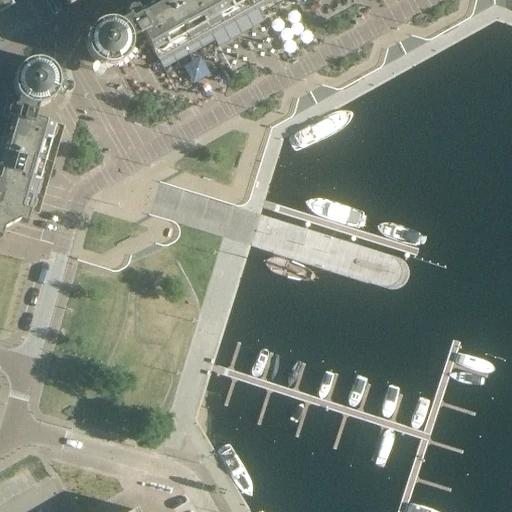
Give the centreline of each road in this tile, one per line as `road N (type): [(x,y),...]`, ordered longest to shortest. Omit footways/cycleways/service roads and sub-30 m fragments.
road 1 (residential): [(24,368),(77,194),(421,0)]
road 2 (residential): [(207,511),(183,476),(163,467),(16,434)]
